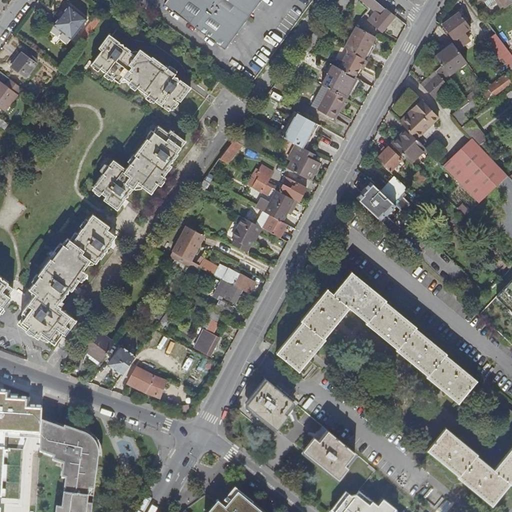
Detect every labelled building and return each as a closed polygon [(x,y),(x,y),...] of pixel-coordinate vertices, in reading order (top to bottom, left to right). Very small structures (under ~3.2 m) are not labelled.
[(167,0),(165,4),(225,48),(229,44),(228,43),(246,20),(246,21),(253,12),(252,11),(260,0),(167,0)] [(330,12),(339,17),(350,3),(346,0),(339,0),(333,8),(330,12)] [(374,0),(364,0),(370,5),(369,5),(378,13),(370,21),(377,27),(376,27),(380,30),(382,28),(384,29),(394,17),(374,0)] [(88,18),(82,13),(70,4),(54,24),(72,38),(88,18)] [(459,13),(442,26),(453,40),(470,27),(459,13)] [(101,17),(97,14),(80,36),(85,40),(102,18),(101,17)] [(348,51),(363,59),(375,37),(356,26),(345,49),(348,51)] [(303,49),(309,52),(319,35),(315,33),(309,40),(303,49)] [(111,42),(114,38),(115,38),(109,34),(99,48),(102,50),(93,62),(119,83),(124,77),(168,111),(171,107),(177,99),(180,101),(185,94),(191,87),(184,82),(183,83),(181,85),(181,86),(177,84),(180,80),(179,80),(179,78),(177,76),(175,76),(174,76),(176,73),(153,56),(152,57),(141,48),(136,55),(130,51),(131,50),(126,46),(125,47),(124,46),(124,45),(122,43),(121,43),(119,42),(116,46),(111,42)] [(511,55),(496,34),(486,41),(500,59),(502,57),(511,69),(511,55)] [(466,62),(449,39),(442,45),(431,54),(448,75),(466,62)] [(309,52),(303,49),(295,60),(292,63),(299,67),(309,52)] [(363,59),(348,51),(339,68),(354,76),(361,64),(364,66),(367,60),(363,59)] [(11,66),(26,77),(35,64),(21,53),(11,66)] [(361,64),(354,76),(357,78),(358,78),(364,66),(361,64)] [(354,76),(339,68),(334,65),(322,86),(328,89),(343,97),(346,98),(357,78),(354,76)] [(511,71),(494,85),(498,91),(511,80),(511,71)] [(423,88),(433,98),(447,85),(437,74),(432,80),(423,88)] [(427,75),(419,83),(423,88),(432,80),(427,75)] [(22,87),(10,78),(6,84),(0,80),(0,106),(5,111),(22,87)] [(311,106),(318,109),(328,89),(322,86),(311,106)] [(328,89),(318,109),(318,110),(335,120),(342,105),(340,104),(343,97),(328,89)] [(511,90),(499,100),(505,109),(511,103),(511,102),(511,90)] [(473,94),(466,99),(468,102),(475,97),(473,94)] [(450,116),(451,115),(459,109),(468,102),(466,99),(462,95),(447,106),(439,98),(436,101),(450,116)] [(437,117),(435,115),(434,115),(422,102),(411,113),(400,123),(404,127),(406,129),(415,138),(437,117)] [(459,109),(451,115),(461,127),(465,123),(469,121),(459,109)] [(293,111),(281,135),(284,137),(297,113),(293,111)] [(409,111),(398,121),(400,123),(411,113),(409,111)] [(297,113),(284,137),(301,147),(305,149),(318,125),(297,113)] [(483,142),(465,123),(461,127),(472,138),(478,145),(481,143),(483,142)] [(121,204),(120,204),(117,201),(121,196),(124,198),(125,197),(127,196),(127,195),(128,193),(129,192),(130,193),(137,183),(151,193),(167,171),(161,167),(165,162),(169,164),(172,161),(172,159),(173,158),(174,158),(178,153),(177,153),(185,141),(171,130),(168,133),(158,126),(148,139),(146,138),(134,155),(135,156),(125,169),(113,160),(93,187),(105,196),(103,200),(117,210),(121,204)] [(392,139),(394,141),(406,129),(404,127),(392,139)] [(391,144),(409,162),(424,148),(415,138),(406,129),(394,141),(391,144)] [(438,159),(448,150),(437,138),(427,147),(438,159)] [(492,160),(488,155),(478,145),(472,138),(443,167),(478,203),(505,174),(492,160)] [(242,145),(235,140),(225,153),(220,160),(227,164),(242,145)] [(481,143),(478,145),(488,155),(491,153),(481,143)] [(293,162),(297,164),(305,149),(301,147),(293,162)] [(387,147),(376,159),(389,172),(401,160),(387,147)] [(424,148),(409,162),(413,166),(428,152),(424,148)] [(305,149),(297,164),(293,171),(310,180),(320,162),(310,157),(309,159),(306,157),(310,151),(305,149)] [(171,166),(169,164),(165,162),(161,167),(167,171),(171,166)] [(255,178),(255,179),(264,184),(271,171),(261,166),(258,171),(256,170),(253,177),(255,178)] [(425,178),(418,171),(412,177),(419,184),(425,178)] [(394,177),(381,192),(392,202),(406,188),(394,177)] [(260,191),(264,184),(255,179),(250,186),(260,191)] [(279,192),(288,197),(289,196),(299,201),(306,187),(296,182),(296,183),(293,189),(288,187),(287,189),(282,186),(279,192)] [(368,194),(385,211),(391,205),(373,188),(368,194)] [(264,212),(282,222),(294,200),(288,197),(279,192),(276,190),(264,212)] [(395,209),(391,205),(385,211),(383,213),(382,212),(377,217),(386,226),(391,220),(387,217),(395,209)] [(282,222),(264,212),(262,211),(255,224),(262,228),(279,237),(286,224),(282,222)] [(107,240),(111,242),(112,240),(113,241),(116,238),(115,237),(118,233),(112,229),(110,231),(108,229),(109,228),(92,215),(72,242),(67,238),(51,259),(50,259),(38,275),(39,276),(29,289),(35,294),(36,295),(34,298),(34,301),(37,304),(33,309),(27,305),(21,312),(26,315),(20,323),(38,337),(41,334),(54,345),(62,333),(64,335),(75,320),(60,309),(61,308),(57,305),(60,301),(60,302),(66,295),(65,294),(65,293),(67,293),(68,292),(68,290),(69,289),(65,286),(69,281),(75,285),(84,272),(82,271),(90,261),(95,264),(99,258),(100,259),(104,253),(103,253),(104,252),(105,252),(107,251),(107,250),(107,248),(107,247),(104,245),(107,240)] [(255,224),(244,218),(233,238),(235,240),(242,243),(240,246),(248,250),(253,241),(254,241),(262,228),(255,224)] [(173,251),(188,260),(189,260),(202,236),(186,227),(173,251)] [(242,243),(235,240),(232,245),(246,253),(248,250),(240,246),(242,243)] [(170,257),(174,259),(185,265),(188,260),(173,251),(170,257)] [(199,267),(210,272),(212,268),(202,262),(199,267)] [(222,279),(228,269),(219,264),(214,264),(212,268),(210,272),(222,279)] [(241,290),(248,294),(254,283),(228,269),(222,279),(226,281),(241,290)] [(302,319),(295,328),(317,346),(324,338),(323,337),(349,306),(366,321),(366,322),(397,347),(396,349),(427,374),(426,376),(457,401),(474,380),(444,354),(445,353),(414,327),(415,326),(384,300),(385,299),(352,270),(332,292),(327,288),(301,318),(302,319)] [(511,273),(494,294),(511,312),(511,273)] [(0,308),(5,303),(0,299),(0,294),(2,292),(5,295),(10,289),(11,288),(5,284),(6,282),(0,277),(0,308)] [(65,286),(69,289),(71,291),(75,285),(69,281),(65,286)] [(234,303),(241,290),(226,281),(222,289),(228,292),(224,298),(234,303)] [(218,295),(224,298),(228,292),(222,289),(218,295)] [(8,297),(5,295),(2,292),(0,294),(0,299),(5,303),(8,297)] [(36,295),(35,294),(27,305),(33,309),(37,304),(34,301),(34,298),(36,295)] [(225,316),(209,307),(205,316),(220,324),(225,316)] [(75,320),(64,335),(65,335),(76,321),(75,320)] [(200,342),(207,346),(212,335),(216,328),(209,324),(200,342)] [(297,369),(317,346),(295,328),(276,351),(297,369)] [(100,362),(114,344),(94,329),(80,347),(100,362)] [(212,335),(207,346),(204,352),(210,356),(219,338),(212,335)] [(123,374),(135,357),(121,348),(108,364),(123,374)] [(143,392),(159,398),(164,381),(154,376),(143,371),(135,367),(127,384),(143,392)] [(293,403),(266,380),(245,406),(276,430),(287,416),(284,413),(293,403)] [(88,491),(93,492),(98,458),(98,457),(97,452),(96,447),(93,443),(88,438),(85,436),(84,436),(82,441),(76,439),(78,434),(65,428),(63,431),(41,422),(39,453),(53,458),(63,461),(63,465),(61,479),(65,479),(60,508),(55,507),(54,511),(89,511),(91,505),(86,505),(87,498),(88,491)] [(444,427),(433,442),(498,496),(509,483),(511,484),(511,445),(493,469),(475,454),(476,453),(444,427)] [(354,453),(327,431),(319,442),(313,438),(302,451),(339,480),(348,468),(345,465),(354,453)] [(498,496),(433,442),(427,449),(458,475),(456,477),(491,505),(498,496)] [(327,511),(329,511),(399,511),(378,496),(374,502),(349,482),(327,511)] [(262,511),(238,492),(233,488),(220,505),(216,503),(208,511),(262,511)]
